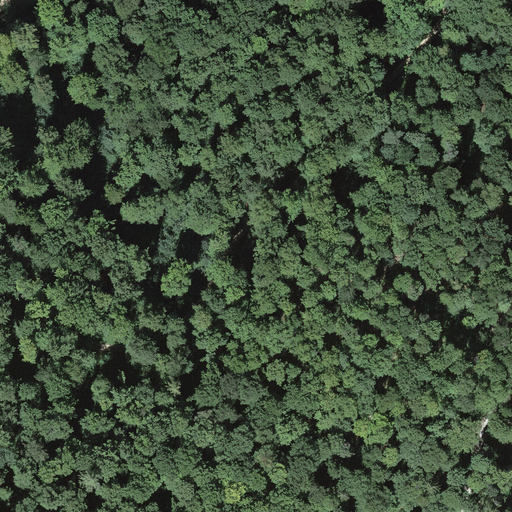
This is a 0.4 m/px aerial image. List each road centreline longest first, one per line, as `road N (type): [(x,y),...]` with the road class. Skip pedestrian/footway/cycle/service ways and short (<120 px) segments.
road 1 (track): [(0,327),(103,348),(146,341),(190,317),(235,238),(427,39),(444,0)]
road 2 (track): [(464,511),(484,428),(511,396)]
